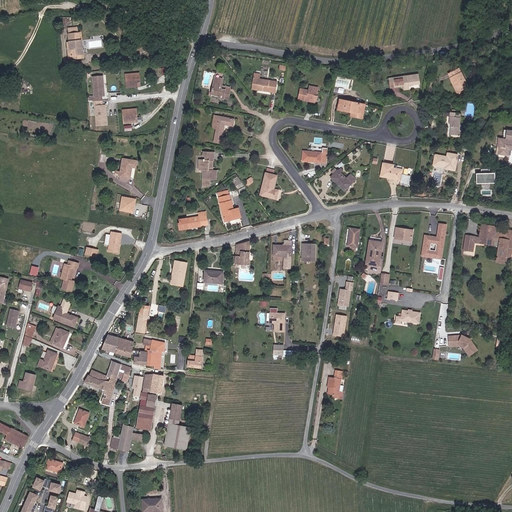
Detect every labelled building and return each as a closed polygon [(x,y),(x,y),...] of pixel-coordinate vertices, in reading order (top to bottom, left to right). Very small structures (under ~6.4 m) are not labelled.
[(90,47),(88,47),(88,31),(77,31),(77,39),(77,53),(74,53),(74,58),(90,58),(90,47)] [(460,90),(470,85),(460,65),(450,70),(460,90)] [(409,83),(420,81),(419,72),(393,76),(393,79),(389,80),(390,86),(404,84),(404,87),(410,86),(409,83)] [(141,82),(144,81),(143,73),(130,74),(131,87),(141,86),(141,82)] [(108,76),(98,77),(100,96),(99,97),(99,105),(100,105),(101,124),(111,124),(110,105),(107,105),(107,95),(109,95),(108,76)] [(258,88),(276,91),(278,81),(260,78),(258,88)] [(337,78),(335,86),(348,89),(349,80),(337,78)] [(226,91),(227,88),(228,80),(220,79),(217,96),(222,97),(221,99),(229,101),(229,99),(234,100),(235,92),(226,91)] [(317,94),(318,94),(320,86),(310,84),(309,89),(300,87),(299,97),(308,99),(308,97),(316,99),(317,94)] [(355,114),(362,115),(364,102),(342,98),(341,108),(353,110),(356,111),(355,114)] [(137,117),(140,117),(140,109),(126,110),(127,122),(137,122),(137,117)] [(453,133),(461,134),(463,112),(452,111),(451,122),(453,122),(453,133)] [(226,125),(235,127),(236,120),(220,117),(216,142),(222,143),(226,125)] [(511,139),(502,138),(501,146),(505,146),(504,154),(510,155),(511,148),(511,139)] [(304,160),(327,162),(328,152),(305,150),(304,160)] [(213,169),(214,169),(214,162),(215,162),(215,153),(205,152),(205,157),(208,157),(207,160),(201,160),(200,170),(204,171),(204,179),(217,180),(217,171),(213,171),(213,169)] [(450,168),(458,170),(460,154),(455,153),(454,157),(450,156),(439,154),(437,164),(447,166),(450,166),(450,168)] [(383,175),(403,178),(405,168),(395,166),(396,164),(385,162),(383,175)] [(134,176),(135,169),(136,165),(134,165),(126,163),(125,174),(134,176)] [(333,176),(346,190),(358,178),(353,173),(348,178),(339,169),(333,176)] [(406,182),(411,182),(413,172),(406,171),(404,180),(406,180),(406,182)] [(272,192),(273,189),(277,175),(275,175),(267,173),(261,195),(275,198),(276,193),(272,192)] [(481,173),(481,184),(487,184),(487,180),(497,180),(497,184),(501,185),(502,174),(481,173)] [(230,219),(236,218),(230,195),(219,197),(225,222),(230,221),(230,219)] [(120,211),(135,213),(137,198),(122,196),(120,211)] [(180,230),(208,226),(207,216),(204,217),(204,213),(199,213),(199,217),(180,220),(181,224),(179,224),(180,230)] [(499,224),(489,222),(487,238),(494,240),(497,240),(497,244),(502,245),(500,258),(508,259),(510,259),(511,254),(511,245),(511,227),(510,233),(505,232),(501,232),(498,231),(499,224)] [(359,243),(361,243),(364,225),(355,224),(352,242),(354,242),(359,243)] [(399,235),(416,238),(417,230),(408,229),(408,226),(400,225),(399,235)] [(447,231),(448,226),(441,225),(440,233),(437,232),(437,235),(441,235),(442,230),(447,231)] [(114,243),(113,249),(124,251),(125,245),(124,244),(125,242),(126,241),(128,232),(117,229),(116,233),(112,232),(110,242),(114,243)] [(443,254),(447,231),(442,230),(441,235),(437,235),(437,232),(428,231),(425,245),(430,246),(429,250),(437,251),(436,253),(443,254)] [(477,234),(468,233),(466,246),(475,247),(476,239),(477,234)] [(376,237),(387,239),(387,236),(374,234),(372,247),(374,247),(376,237)] [(370,259),(383,262),(387,239),(376,237),(374,247),(372,247),(370,259)] [(321,239),(306,239),(306,245),(308,245),(308,247),(306,247),(306,257),(314,257),(314,255),(317,253),(320,253),(321,239)] [(245,252),(253,253),(254,240),(240,244),(239,260),(244,260),(245,252)] [(282,253),(288,253),(288,243),(278,242),(277,253),(282,253)] [(101,254),(103,247),(92,245),(90,252),(101,254)] [(429,250),(430,246),(425,245),(424,251),(436,253),(437,251),(429,250)] [(254,261),(252,261),(253,253),(245,252),(244,260),(239,260),(238,264),(244,265),(253,265),(254,261)] [(84,260),(74,258),(73,262),(70,261),(67,275),(70,276),(68,286),(78,288),(80,278),(77,277),(78,271),(77,269),(78,267),(79,267),(80,264),(83,264),(84,260)] [(177,274),(176,281),(183,281),(189,282),(191,263),(178,262),(177,271),(178,271),(178,273),(177,274)] [(207,283),(225,284),(226,273),(208,271),(207,283)] [(393,273),(385,272),(384,281),(392,283),(393,273)] [(0,288),(0,294),(2,295),(2,296),(8,297),(12,276),(3,275),(1,288),(0,288)] [(22,284),(33,287),(35,280),(24,277),(22,284)] [(358,279),(351,278),(350,286),(345,285),(343,302),(353,303),(355,287),(357,287),(358,279)] [(399,296),(400,290),(391,288),(390,295),(399,296)] [(59,316),(80,324),(83,315),(73,311),(68,309),(70,305),(64,303),(59,316)] [(10,322),(17,324),(21,307),(14,305),(10,322)] [(139,332),(147,333),(151,307),(143,306),(139,332)] [(420,321),(421,310),(413,309),(412,309),(409,309),(409,308),(403,307),(402,314),(401,318),(420,321)] [(274,316),(274,322),(278,322),(279,322),(279,323),(279,330),(289,331),(289,320),(288,320),(288,318),(289,317),(289,313),(279,313),(279,315),(278,316),(274,316)] [(335,314),(334,335),(346,336),(347,315),(335,314)] [(29,331),(35,334),(40,323),(32,320),(29,331)] [(57,341),(68,345),(75,330),(65,326),(63,330),(60,328),(57,336),(58,337),(57,341)] [(461,333),(450,334),(450,344),(461,344),(466,346),(471,353),(479,348),(471,336),(463,333),(463,334),(461,334),(461,333)] [(33,342),(35,337),(28,334),(27,340),(33,342)] [(106,350),(118,353),(123,340),(111,336),(106,350)] [(135,359),(137,344),(123,340),(118,353),(135,359)] [(158,369),(164,370),(165,352),(167,353),(167,344),(161,342),(160,352),(152,351),(151,353),(144,352),(143,355),(151,356),(151,355),(158,356),(158,367),(158,369)] [(43,364),(56,368),(62,351),(53,348),(49,359),(45,357),(43,364)] [(138,365),(150,366),(151,356),(143,355),(143,359),(138,358),(138,365)] [(150,366),(158,367),(158,356),(151,355),(151,356),(150,366)] [(191,367),(205,368),(206,356),(200,355),(192,355),(191,367)] [(113,373),(117,364),(114,363),(109,375),(111,376),(113,373)] [(119,364),(117,364),(113,373),(121,376),(123,370),(118,368),(119,364)] [(125,382),(131,384),(134,368),(129,366),(128,372),(126,378),(125,382)] [(22,386),(35,389),(39,374),(30,371),(27,380),(24,380),(22,386)] [(98,371),(96,377),(101,380),(105,381),(108,375),(98,371)] [(104,403),(110,405),(121,376),(113,373),(111,376),(109,381),(109,382),(107,390),(109,390),(104,403)] [(349,387),(345,387),(346,375),(339,374),(335,373),(333,381),(335,382),(334,391),(343,392),(343,394),(348,395),(349,387)] [(155,391),(165,393),(168,376),(156,374),(149,375),(147,391),(155,392),(155,391)] [(88,381),(107,390),(109,382),(105,381),(101,380),(96,377),(92,375),(88,381)] [(147,377),(138,376),(136,389),(138,389),(137,396),(144,398),(147,377)] [(144,406),(158,409),(160,395),(145,392),(144,398),(146,398),(144,406)] [(186,404),(176,402),(173,424),(173,428),(170,444),(193,448),(196,426),(184,424),(186,404)] [(141,421),(155,424),(158,409),(144,406),(141,421)] [(79,424),(88,427),(94,414),(85,410),(79,424)] [(17,443),(19,438),(23,430),(16,425),(15,425),(0,417),(0,416),(0,426),(11,432),(8,438),(17,443)] [(140,428),(154,430),(155,424),(141,421),(140,428)] [(121,452),(132,455),(135,439),(137,433),(137,430),(126,427),(123,443),(121,452)] [(19,438),(28,442),(31,436),(23,430),(19,438)] [(77,441),(83,443),(86,435),(80,432),(77,441)] [(135,439),(147,441),(148,435),(137,433),(135,439)] [(83,443),(89,446),(92,437),(86,435),(83,443)] [(17,443),(25,448),(28,442),(19,438),(17,443)] [(121,452),(123,443),(116,441),(114,451),(121,452)] [(49,469),(64,473),(66,463),(52,459),(49,469)] [(11,479),(2,475),(0,480),(0,490),(3,485),(8,487),(11,479)] [(61,486),(52,484),(52,482),(45,480),(44,482),(37,479),(33,488),(40,491),(41,487),(50,490),(50,491),(59,494),(61,486)] [(87,510),(91,498),(87,496),(88,493),(80,490),(79,494),(72,492),(70,501),(78,504),(77,507),(87,510)] [(30,511),(37,497),(30,494),(22,511),(30,511)] [(53,511),(54,509),(55,510),(58,499),(51,497),(48,508),(45,507),(43,511),(53,511)] [(165,511),(165,500),(153,501),(153,499),(146,500),(147,511),(153,511),(155,511),(165,511)]
